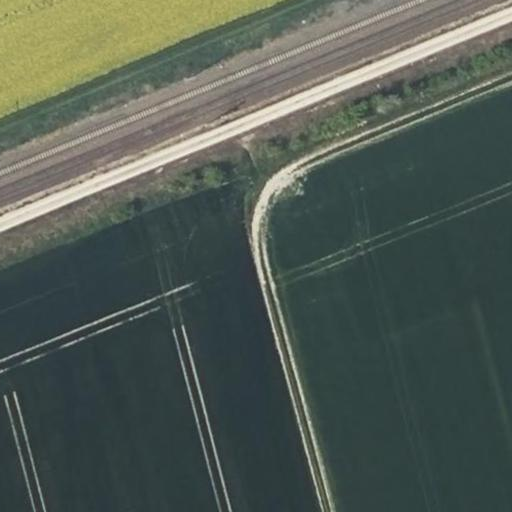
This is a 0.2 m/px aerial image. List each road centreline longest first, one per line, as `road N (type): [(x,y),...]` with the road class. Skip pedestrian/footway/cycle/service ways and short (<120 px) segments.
road 1 (track): [(511,73),(247,181),(329,511)]
road 2 (track): [(511,9),(0,220)]
road 3 (track): [(0,123),(298,0)]
